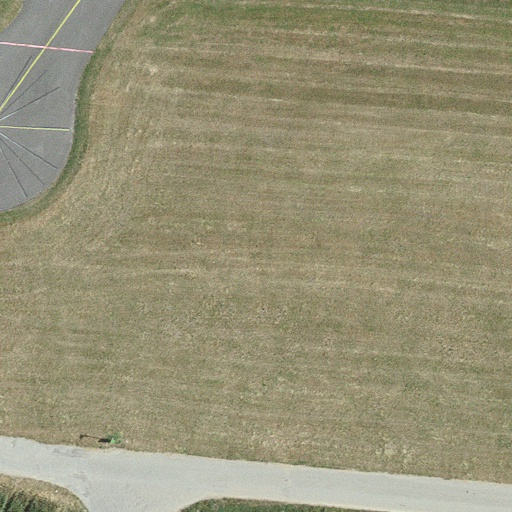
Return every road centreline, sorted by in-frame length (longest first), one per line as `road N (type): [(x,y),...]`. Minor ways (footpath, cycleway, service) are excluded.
road 1 (unclassified): [(511,505),(133,472)]
road 2 (track): [(133,472),(0,452)]
